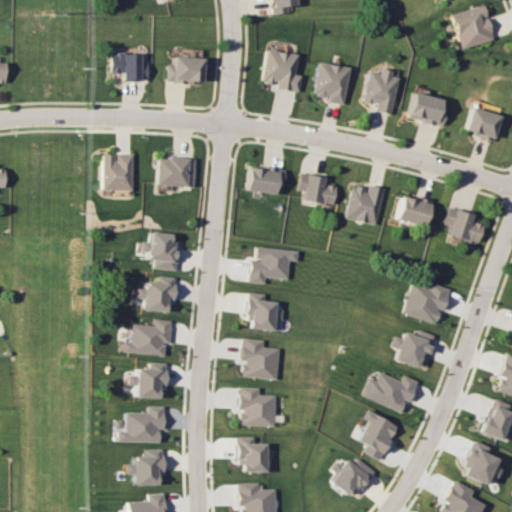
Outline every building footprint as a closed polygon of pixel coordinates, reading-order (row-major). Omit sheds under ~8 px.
[(268,0),(270,13),(286,12),(285,5),(294,4),(293,0),(268,0)] [(448,13),(457,48),(490,39),(481,4),(448,13)] [(296,90),(298,74),(292,73),(295,53),(264,49),(258,84),(296,90)] [(119,79),(144,79),(144,62),(137,62),(137,52),(106,52),(106,72),(119,72),(119,79)] [(163,64),(163,81),(199,82),(200,57),(171,56),(170,64),(163,64)] [(310,94),(325,97),(325,101),(340,104),(347,67),(315,61),(310,94)] [(395,77),(387,75),(389,70),(376,67),(376,72),(365,70),(359,100),(373,103),(372,110),(388,113),(395,77)] [(439,99),(410,91),(404,116),(439,125),(443,109),(437,107),(439,99)] [(490,139),(496,114),(467,107),(461,132),(490,139)] [(98,189),(128,189),(129,153),(99,153),(98,189)] [(192,158),(154,156),(153,184),(191,185),(192,158)] [(245,190),(274,192),(274,185),(282,185),(283,168),(247,166),(245,190)] [(297,189),(303,190),(301,200),(332,204),(334,185),(321,183),(322,176),(299,173),(297,189)] [(344,217),(374,224),(382,187),(364,182),(363,187),(351,185),(344,217)] [(395,218),(424,225),(430,200),(401,193),(395,218)] [(443,223),(449,225),(447,234),(476,243),(482,224),(469,220),(472,212),(448,205),(443,223)] [(149,267),(173,269),(174,248),(168,248),(170,233),(147,231),(146,241),(138,240),(136,256),(150,257),(149,267)] [(295,249),(253,247),(252,258),(247,258),(246,281),(262,282),(263,276),(286,278),(287,259),(295,260),(295,249)] [(138,309),(166,312),(170,277),(154,275),(153,281),(141,280),(141,288),(132,287),(130,303),(138,304),(138,309)] [(400,312),(434,323),(439,309),(442,309),(449,288),(429,281),(427,287),(410,282),(400,312)] [(261,293),(244,291),(242,314),(247,314),(246,327),(270,329),(271,318),(279,318),(279,309),(272,308),(272,301),(261,300),(261,293)] [(165,342),(166,319),(150,318),(150,324),(128,323),(127,341),(117,341),(116,352),(160,354),(161,342),(165,342)] [(392,359),(420,368),(432,334),(416,328),(414,334),(402,330),(400,337),(392,335),(389,346),(396,348),(392,359)] [(274,378),(276,347),(260,346),(260,339),(239,338),(238,359),(239,359),(238,376),(274,378)] [(494,390),(511,395),(511,355),(504,353),(497,374),(499,375),(494,390)] [(131,384),(131,396),(159,397),(161,362),(145,361),(145,369),(125,369),(124,384),(131,384)] [(365,377),(358,395),(397,411),(402,398),(408,401),(416,380),(400,374),(398,379),(377,371),(373,380),(365,377)] [(235,424),(271,425),(272,394),(255,394),(255,387),(235,386),(234,409),(236,410),(235,424)] [(498,438),(509,404),(490,398),(479,432),(498,438)] [(112,440),(155,441),(155,428),(160,428),(160,405),(144,405),(143,412),(121,411),(121,425),(112,425),(112,440)] [(355,440),(364,444),(360,451),(377,459),(394,424),(362,410),(358,418),(364,420),(355,440)] [(262,443),(250,443),(250,436),(233,436),(233,458),(239,458),(239,471),(263,471),(262,443)] [(487,447),(471,440),(457,472),(482,484),(486,473),(494,477),(497,468),(491,465),(494,457),(484,453),(487,447)] [(158,483),(157,448),(141,449),(141,455),(129,455),(129,463),(122,463),(122,473),(130,473),(130,484),(158,483)] [(343,495),(349,487),(355,492),(372,471),(354,457),(348,463),(338,455),(327,468),(333,473),(326,481),(343,495)] [(434,511),(474,511),(479,502),(465,496),(469,488),(449,480),(434,511)] [(237,511),(272,511),(272,488),(258,488),(258,482),(234,483),(234,505),(237,505),(237,511)] [(160,511),(160,492),(143,493),(144,500),(123,501),(123,511),(160,511)]
